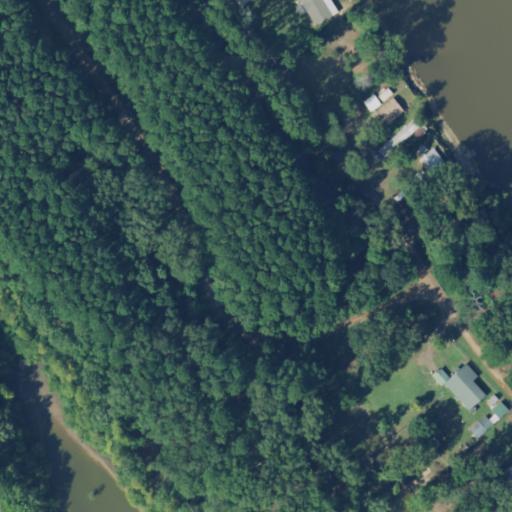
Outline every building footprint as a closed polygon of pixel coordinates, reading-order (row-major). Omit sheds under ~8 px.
[(301,0),(314,25),(338,13),(331,0),(301,0)] [(364,99),(369,110),(380,104),(375,94),(364,99)] [(371,114),(382,127),(404,109),(393,96),(371,114)] [(431,175),(446,163),(433,147),(419,159),(431,175)] [(486,395),(473,380),(478,375),(467,362),(450,377),(441,367),(435,373),(468,411),(486,395)] [(489,412),(470,429),(478,438),(509,409),(501,400),(489,412)]
